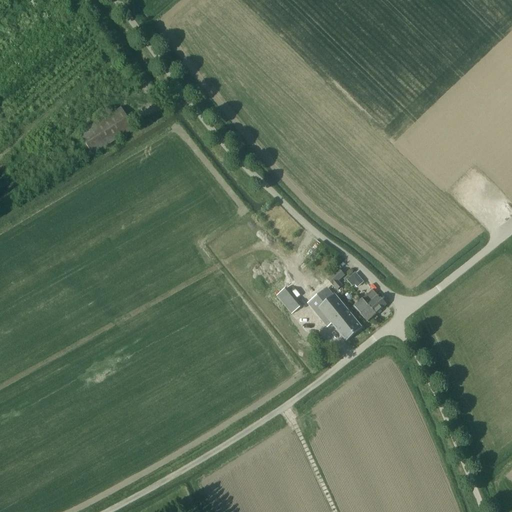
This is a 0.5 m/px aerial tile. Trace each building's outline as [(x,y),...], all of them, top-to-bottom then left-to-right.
[(133,129),(120,108),(79,133),(92,154),(133,129)] [(337,291),(342,286),(338,281),(344,276),(339,270),(327,280),(337,291)] [(353,273),(345,280),(353,290),(361,282),(353,273)] [(361,329),(334,296),(333,297),(326,288),(319,294),(321,296),(314,302),(346,341),(361,329)] [(385,306),(372,290),(371,290),(372,291),(361,300),(375,315),(385,306)] [(375,315),(361,300),(353,307),(367,322),(375,315)]
